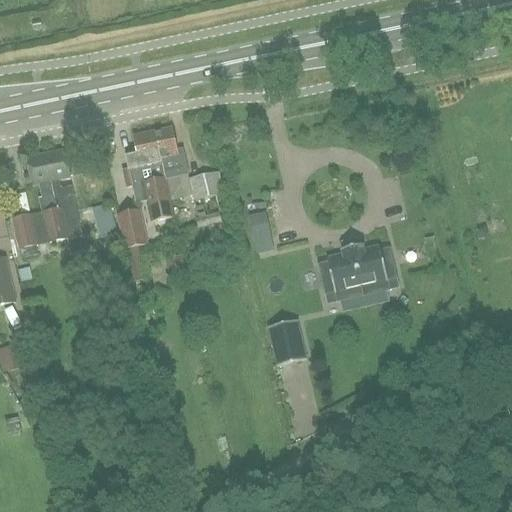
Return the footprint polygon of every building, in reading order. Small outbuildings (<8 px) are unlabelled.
[(165,181),(187,177),(182,153),(176,155),(171,130),(150,134),(153,148),(157,147),(160,161),(165,181)] [(135,201),(146,199),(151,224),(172,219),(165,181),(160,161),(157,147),(153,148),(150,134),(132,138),(136,156),(125,158),(131,189),(132,188),(135,201)] [(64,230),(78,227),(70,190),(59,192),(58,183),(69,180),(64,153),(26,161),(31,188),(38,187),(41,200),(38,201),(41,217),(30,219),(30,218),(12,222),(18,251),(19,251),(21,259),(35,256),(34,248),(66,241),(64,230)] [(225,242),(220,223),(221,222),(215,197),(223,195),(218,174),(188,180),(198,220),(195,221),(198,229),(207,226),(213,246),(225,242)] [(145,247),(138,212),(117,217),(125,251),(145,247)] [(337,304),(389,292),(387,282),(397,280),(390,249),(380,251),(379,246),(364,250),(364,247),(340,252),(341,255),(326,258),(327,264),(318,266),(325,297),(335,294),(337,304)] [(0,308),(16,304),(6,260),(0,261),(0,308)] [(306,362),(297,322),(267,329),(276,368),(306,362)] [(0,350),(0,363),(3,374),(24,369),(19,346),(0,350)] [(20,387),(28,409),(38,405),(30,384),(20,387)] [(40,448),(12,455),(26,511),(45,511),(44,505),(53,503),(40,448)]
